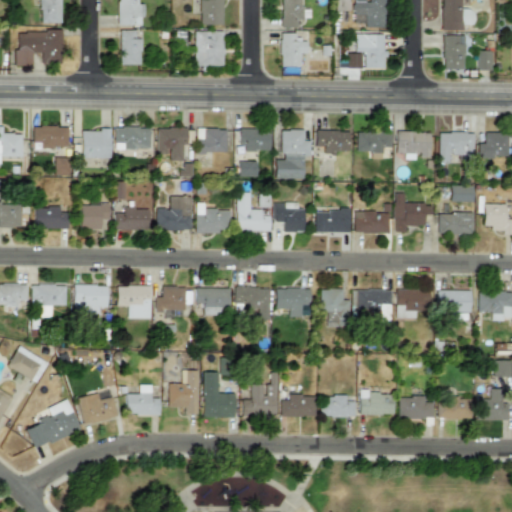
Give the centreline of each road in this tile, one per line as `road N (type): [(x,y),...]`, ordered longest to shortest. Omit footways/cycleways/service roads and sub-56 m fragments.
road 1 (tertiary): [(0,93),(511,101)]
road 2 (residential): [(0,256),(511,263)]
road 3 (residential): [(23,493),(75,463),(141,447),(511,448)]
